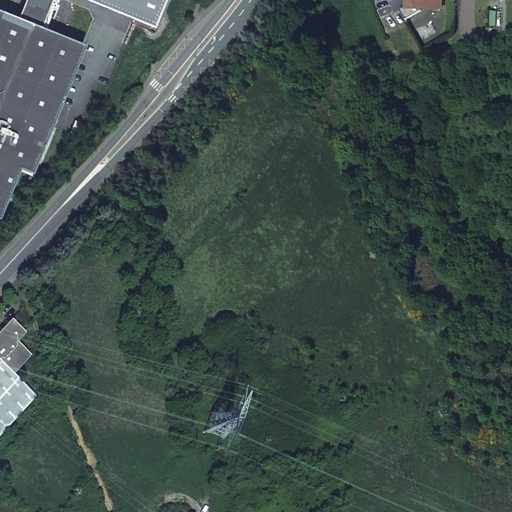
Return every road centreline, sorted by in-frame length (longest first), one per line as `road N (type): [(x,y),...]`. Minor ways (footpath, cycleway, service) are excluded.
road 1 (secondary): [(64,204),(169,97),(246,0)]
road 2 (track): [(115,511),(41,323),(2,272)]
road 3 (secondary): [(224,0),(64,204)]
